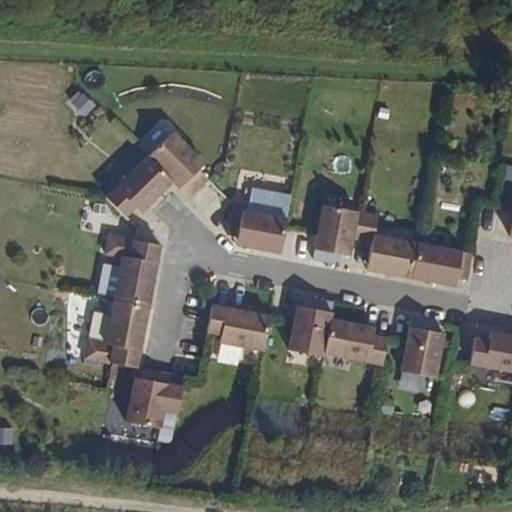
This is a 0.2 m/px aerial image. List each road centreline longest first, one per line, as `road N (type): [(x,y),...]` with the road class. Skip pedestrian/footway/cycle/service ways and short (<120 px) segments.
road 1 (track): [(511,70),(0,49)]
road 2 (residential): [(511,269),(468,308),(181,255),(162,359)]
road 3 (track): [(196,511),(0,493)]
